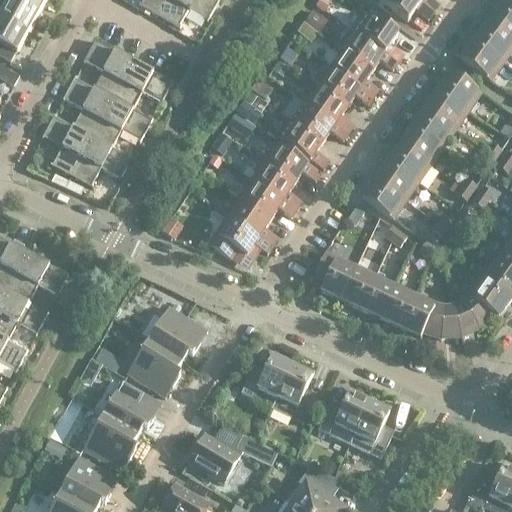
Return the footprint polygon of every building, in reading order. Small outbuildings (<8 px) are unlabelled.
[(0,14),(0,20),(28,36),(38,17),(8,0),(0,14)] [(7,0),(8,0),(38,17),(47,0),(7,0)] [(159,19),(170,0),(144,0),(141,7),(139,6),(138,7),(159,19)] [(170,0),(159,19),(179,31),(180,30),(178,29),(189,12),(207,22),(206,24),(207,24),(220,2),(219,1),(218,2),(214,0),(170,0)] [(321,0),(316,8),(324,14),(331,4),(325,0),(321,0)] [(377,0),(376,1),(407,24),(415,14),(428,23),(433,16),(412,0),(377,0)] [(412,0),(433,16),(439,8),(428,0),(412,0)] [(511,0),(504,0),(498,9),(511,18),(511,0)] [(511,18),(498,9),(485,26),(511,45),(511,18)] [(303,26),(314,34),(319,36),(328,23),(313,13),(303,26)] [(367,16),(353,34),(398,66),(403,58),(390,49),(398,38),(367,16)] [(0,59),(10,66),(16,56),(16,57),(28,36),(0,20),(0,59)] [(309,42),(314,34),(303,26),(298,34),(309,42)] [(511,45),(485,26),(473,44),(504,66),(511,54),(511,45)] [(341,52),(373,74),(379,64),(393,74),(398,66),(353,34),(341,52)] [(113,104),(134,65),(95,43),(83,66),(84,67),(85,65),(103,75),(93,92),(93,93),(113,104)] [(504,66),(473,44),(459,62),(490,85),(504,66)] [(279,62),(280,62),(291,69),(298,59),(286,51),(279,62)] [(341,52),(329,70),(373,101),(379,93),(366,84),(373,74),(341,52)] [(172,86),(159,78),(134,65),(113,104),(133,114),(133,113),(142,96),(159,106),(159,107),(160,108),(172,86)] [(323,66),(311,84),(316,88),(348,110),(355,100),(368,109),(373,101),(329,70),(323,66)] [(0,82),(3,85),(9,75),(0,67),(0,82)] [(272,73),(267,80),(274,84),(278,78),(272,73)] [(9,75),(3,85),(13,90),(19,80),(9,75)] [(437,94),(468,116),(481,97),(450,75),(437,94)] [(93,93),(93,92),(76,82),(77,81),(75,80),(62,104),(64,105),(64,103),(82,113),(73,130),(72,130),(72,131),(92,142),(113,104),(93,93)] [(250,94),(250,95),(260,101),(267,91),(257,84),(250,94)] [(316,88),(304,106),(348,137),(354,129),(341,120),(348,110),(316,88)] [(424,111),(456,133),(468,116),(437,94),(424,111)] [(112,152),(112,151),(121,134),(139,144),(138,145),(140,146),(152,122),(151,122),(150,123),(133,114),(113,104),(92,142),(112,152)] [(237,116),(252,126),(260,115),(244,105),(237,116)] [(304,106),(291,124),(323,145),(330,136),(343,145),(348,137),(304,106)] [(412,129),(443,151),(456,133),(424,111),(412,129)] [(227,128),(228,128),(247,141),(255,130),(235,116),(227,128)] [(72,131),(72,130),(55,121),(56,119),(54,118),(41,142),(43,143),(44,142),(61,151),(52,168),(51,167),(50,169),(71,180),(92,142),(72,131)] [(278,142),(291,151),(323,173),(329,164),(316,155),(323,145),(291,124),(278,142)] [(399,147),(431,169),(443,151),(412,129),(399,147)] [(210,150),(212,151),(222,159),(232,145),(222,137),(220,136),(210,150)] [(92,142),(71,180),(92,192),(93,190),(91,189),(101,172),(118,182),(117,183),(119,184),(131,161),(130,160),(129,161),(112,152),(92,142)] [(276,146),(263,165),(295,187),(302,177),(315,185),(321,176),(289,155),(276,146)] [(387,165),(418,187),(431,169),(399,147),(387,165)] [(496,161),(501,154),(492,147),(486,155),(496,161)] [(496,161),(486,155),(481,162),(491,169),(496,161)] [(502,163),(511,169),(511,158),(508,155),(502,163)] [(511,169),(502,163),(497,170),(507,177),(511,169)] [(263,165),(251,183),(296,214),(302,205),(288,197),(295,187),(263,165)] [(375,183),(406,205),(418,187),(387,165),(375,183)] [(251,183),(239,201),(271,223),(278,213),(291,222),(296,214),(251,183)] [(361,201),(393,223),(406,205),(375,183),(361,201)] [(471,197),(476,189),(467,183),(461,190),(471,197)] [(453,186),(449,193),(456,198),(466,205),(471,197),(461,190),(461,191),(453,186)] [(478,198),(487,205),(493,198),(483,191),(478,198)] [(478,198),(472,206),(482,213),(487,205),(478,198)] [(239,201),(227,219),(272,249),(278,241),(264,233),(271,223),(239,201)] [(352,219),(357,222),(362,221),(366,216),(357,210),(352,219)] [(446,233),(452,225),(442,218),(437,226),(446,233)] [(272,249),(227,219),(208,248),(231,264),(238,254),(246,260),(254,248),(267,257),(272,249)] [(175,242),(183,231),(170,223),(163,234),(175,242)] [(441,240),(446,233),(437,226),(431,234),(441,240)] [(468,233),(458,226),(453,234),(462,241),(468,233)] [(392,245),(399,235),(391,230),(385,239),(392,245)] [(453,234),(447,242),(457,248),(462,241),(453,234)] [(399,235),(392,245),(400,250),(407,240),(399,235)] [(0,291),(9,296),(30,257),(0,241),(0,291)] [(511,249),(505,245),(492,262),(511,276),(511,249)] [(433,251),(425,246),(419,256),(426,261),(433,251)] [(340,304),(357,269),(325,254),(313,280),(324,285),(320,294),(340,304)] [(29,307),(29,306),(38,289),(55,298),(55,300),(56,301),(68,278),(30,257),(9,296),(29,307)] [(511,276),(492,262),(480,280),(511,302),(511,301),(511,276)] [(340,304),(360,313),(376,278),(357,269),(340,304)] [(380,322),(396,287),(376,278),(360,313),(380,322)] [(460,304),(453,308),(461,340),(479,332),(494,318),(498,321),(511,302),(480,280),(466,299),(460,304)] [(380,322),(399,331),(415,297),(396,287),(380,322)] [(0,291),(0,312),(9,296),(0,291)] [(8,345),(8,344),(17,327),(35,336),(34,338),(36,339),(49,315),(47,314),(46,316),(29,306),(29,307),(9,296),(0,312),(0,340),(8,345)] [(461,340),(453,308),(444,309),(436,306),(415,297),(399,331),(420,341),(422,337),(441,342),(461,340)] [(168,311),(147,344),(186,369),(207,335),(168,311)] [(0,367),(14,375),(13,376),(15,377),(28,353),(26,352),(26,354),(8,345),(0,340),(0,367)] [(186,369),(147,344),(127,377),(165,402),(186,369)] [(95,361),(105,368),(111,357),(101,351),(95,361)] [(275,405),(290,373),(284,371),(286,367),(272,360),(261,383),(249,378),(238,401),(251,407),(256,396),(275,405)] [(295,376),(290,373),(275,405),(272,412),(303,427),(312,408),(301,402),(312,379),(297,372),(295,376)] [(107,410),(102,419),(137,440),(143,430),(147,433),(155,419),(138,410),(145,399),(121,385),(110,406),(108,405),(106,409),(107,410)] [(364,403),(349,396),(338,420),(327,415),(316,438),(328,444),(329,443),(348,452),(352,442),(367,410),(362,407),(364,403)] [(367,410),(352,442),(348,452),(367,461),(366,462),(379,468),(390,444),(378,439),(389,415),(374,408),(372,412),(367,410)] [(137,440),(102,419),(96,429),(94,428),(92,432),(94,433),(82,453),(105,467),(112,456),(128,465),(136,452),(132,449),(137,440)] [(235,453),(271,470),(278,456),(242,439),(235,453)] [(224,485),(239,461),(204,440),(189,465),(224,485)] [(60,467),(48,489),(60,495),(90,511),(96,511),(101,505),(105,507),(112,494),(96,485),(102,474),(78,461),(72,473),(60,467)] [(507,511),(508,510),(511,502),(511,468),(505,465),(497,482),(487,477),(466,508),(474,511),(484,511),(485,511),(488,511),(507,511)] [(292,509),(295,511),(340,511),(322,500),(334,482),(309,471),(293,493),(300,497),(292,509)] [(175,488),(161,511),(206,511),(209,507),(175,488)] [(90,511),(59,495),(54,505),(53,504),(50,508),(52,509),(50,511),(90,511)]
